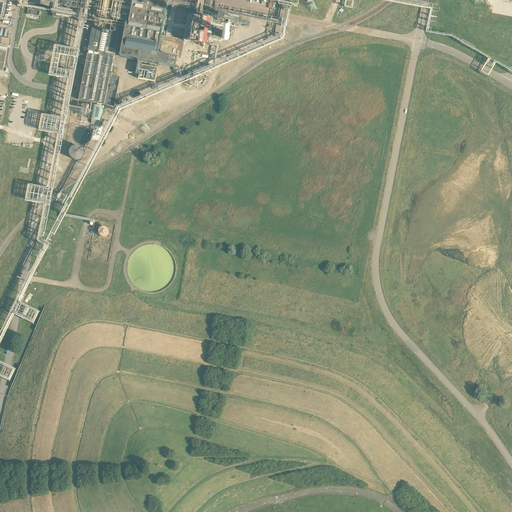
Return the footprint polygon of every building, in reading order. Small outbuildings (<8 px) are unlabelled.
[(30,0),(30,1),(53,6),(53,0),(54,0),(52,17),(56,18),(59,0),(30,0)] [(142,64),(143,60),(149,61),(150,57),(157,58),(168,4),(145,0),(100,0),(97,16),(127,22),(122,47),(121,55),(138,59),(135,74),(139,74),(138,79),(155,82),(158,67),(142,64)] [(227,30),(238,29),(237,19),(232,20),(233,22),(230,22),(230,26),(227,26),(227,30)] [(79,100),(114,107),(120,77),(110,75),(118,33),(93,28),(79,100)] [(83,126),(82,126),(81,126),(80,126),(79,126),(79,127),(78,127),(77,127),(76,128),(75,129),(75,130),(74,131),(73,132),(73,133),(73,134),(73,135),(73,136),(73,137),(73,138),(74,139),(74,140),(75,141),(76,142),(77,143),(78,143),(78,144),(79,144),(80,144),(81,145),(83,145),(84,144),(85,144),(86,144),(87,143),(88,143),(88,142),(89,142),(89,141),(90,141),(90,140),(90,139),(91,139),(91,138),(91,137),(91,136),(91,135),(91,134),(91,133),(91,132),(90,131),(90,130),(89,129),(89,128),(88,128),(87,127),(86,127),(85,126),(84,126),(83,126)] [(110,238),(106,227),(98,229),(102,241),(110,238)] [(167,287),(168,286),(169,285),(170,284),(171,283),(172,282),(172,280),(173,280),(174,278),(174,277),(174,276),(175,275),(175,274),(175,273),(175,272),(176,270),(176,269),(176,268),(175,266),(175,264),(175,263),(175,262),(174,260),(173,259),(173,258),(173,257),(172,256),(171,255),(170,254),(169,252),(168,251),(166,250),(165,249),(163,248),(163,247),(161,247),(160,246),(158,245),(156,245),(154,245),(152,245),(151,245),(150,245),(149,245),(147,245),(146,245),(144,246),(143,246),(142,247),(140,247),(139,248),(138,249),(137,250),(135,251),(135,252),(133,253),(132,254),(131,255),(131,257),(130,258),(129,259),(129,261),(128,262),(128,263),(128,264),(128,265),(127,267),(127,268),(127,270),(128,271),(128,272),(128,274),(128,275),(129,277),(129,278),(130,279),(130,280),(131,281),(132,283),(134,285),(135,286),(136,287),(137,288),(138,289),(139,289),(141,290),(141,291),(143,291),(144,291),(145,292),(146,292),(148,292),(149,293),(150,293),(152,293),(154,293),(155,292),(157,292),(158,292),(160,291),(162,290),(163,290),(164,289),(165,288),(167,287)]
